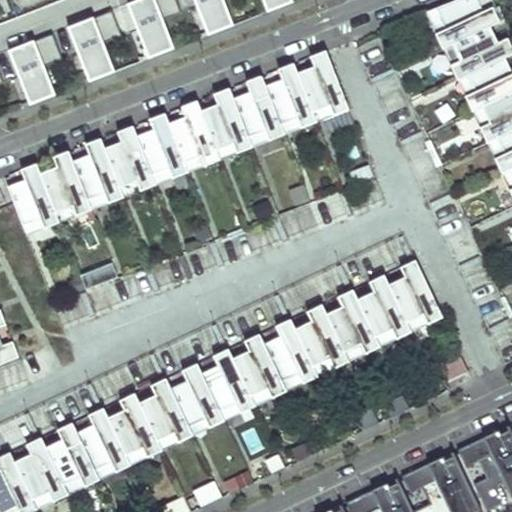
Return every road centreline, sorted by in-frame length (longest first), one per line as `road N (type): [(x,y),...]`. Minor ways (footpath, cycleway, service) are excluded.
road 1 (residential): [(0,145),(371,0)]
road 2 (residential): [(511,392),(257,511)]
